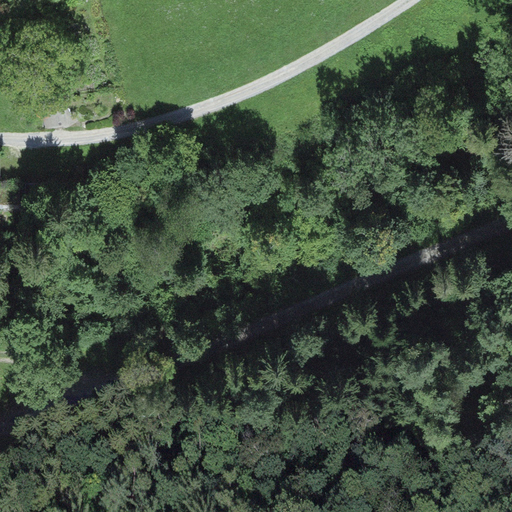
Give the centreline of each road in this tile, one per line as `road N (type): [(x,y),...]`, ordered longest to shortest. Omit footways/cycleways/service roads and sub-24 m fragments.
road 1 (track): [(511,215),(388,261),(109,403),(0,447)]
road 2 (unclassified): [(0,141),(108,134),(193,115),(292,72),(413,0)]
